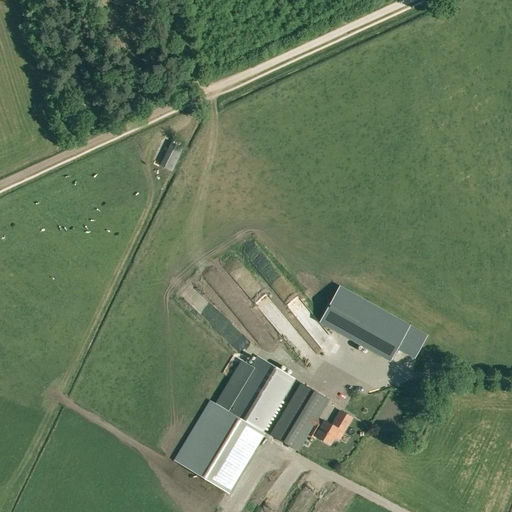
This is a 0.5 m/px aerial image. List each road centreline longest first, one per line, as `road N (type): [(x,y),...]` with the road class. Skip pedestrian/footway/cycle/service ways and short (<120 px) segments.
road 1 (track): [(201,93),(409,0)]
road 2 (track): [(0,185),(201,93)]
road 3 (unknown): [(511,382),(322,375)]
road 4 (unknown): [(399,511),(268,443)]
